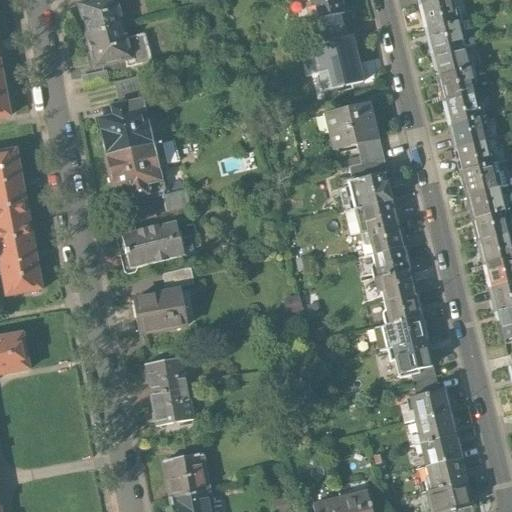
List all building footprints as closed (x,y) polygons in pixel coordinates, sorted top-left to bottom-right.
[(115,0),(88,0),(76,3),(84,35),(122,26),(115,0)] [(342,17),(337,0),(304,0),(309,24),(342,17)] [(448,22),(443,0),(428,0),(415,3),(421,28),(448,22)] [(455,47),(448,22),(421,28),(427,53),(455,47)] [(122,26),(84,35),(91,68),(123,60),(125,69),(149,64),(142,36),(125,40),(122,26)] [(351,41),(312,48),(321,92),(360,84),(351,41)] [(461,72),(455,47),(427,53),(433,78),(461,72)] [(466,96),(461,72),(433,78),(439,102),(466,96)] [(472,120),(466,96),(439,102),(445,126),(472,120)] [(142,102),(95,113),(105,156),(152,146),(142,102)] [(368,107),(324,117),(334,156),(355,151),(377,146),(368,107)] [(478,144),(472,120),(445,126),(451,150),(478,144)] [(179,140),(166,141),(167,163),(181,162),(179,140)] [(484,168),(478,144),(451,150),(457,174),(484,168)] [(152,146),(105,156),(115,200),(162,189),(152,146)] [(385,180),(377,146),(355,151),(363,186),(385,180)] [(14,149),(0,151),(0,273),(5,297),(42,290),(35,255),(21,184),(14,149)] [(489,191),(484,168),(457,174),(462,198),(489,191)] [(394,204),(388,180),(385,180),(363,186),(353,188),(359,212),(394,204)] [(495,214),(489,191),(462,198),(468,221),(495,214)] [(400,228),(394,204),(359,212),(365,236),(400,228)] [(501,238),(495,214),(468,221),(473,244),(501,238)] [(176,223),(122,237),(131,271),(184,257),(176,223)] [(405,252),(400,228),(365,236),(370,260),(405,252)] [(506,261),(501,238),(473,244),(479,268),(506,261)] [(411,276),(405,252),(370,260),(376,284),(411,276)] [(511,285),(506,261),(479,268),(485,292),(511,285)] [(416,300),(411,276),(376,284),(381,308),(416,300)] [(511,309),(511,285),(485,292),(490,315),(511,309)] [(184,293),(132,300),(136,338),(189,331),(184,293)] [(421,324),(416,300),(381,308),(386,332),(421,324)] [(511,344),(511,309),(490,315),(498,348),(511,344)] [(427,348),(421,324),(386,332),(392,356),(427,348)] [(0,337),(0,379),(32,374),(26,334),(0,337)] [(432,372),(427,348),(392,356),(397,380),(418,375),(432,372)] [(181,361),(144,365),(148,398),(185,393),(181,361)] [(438,395),(432,372),(418,375),(423,399),(438,395)] [(185,393),(148,398),(153,431),(189,426),(185,393)] [(451,417),(445,394),(438,395),(423,399),(405,403),(411,426),(451,417)] [(456,441),(451,417),(411,426),(416,450),(456,441)] [(461,465),(456,441),(416,450),(421,474),(461,465)] [(204,458),(163,464),(168,501),(209,495),(204,458)] [(467,488),(461,465),(421,474),(427,497),(467,488)] [(471,511),(467,488),(427,497),(429,511),(471,511)] [(211,511),(209,495),(168,501),(169,511),(211,511)] [(372,511),(369,496),(341,501),(343,511),(372,511)] [(343,511),(341,501),(314,507),(314,511),(343,511)]
